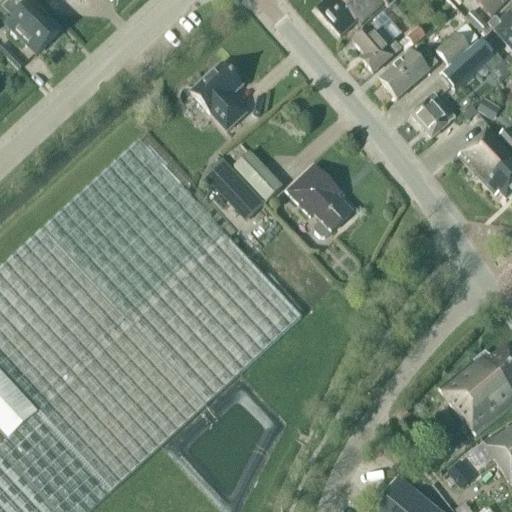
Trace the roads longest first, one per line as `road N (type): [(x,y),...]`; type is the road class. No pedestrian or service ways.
road 1 (unclassified): [(490,293),(393,157),(256,0)]
road 2 (unclassified): [(317,511),(326,479),(490,293)]
road 3 (tertiary): [(0,167),(176,0)]
